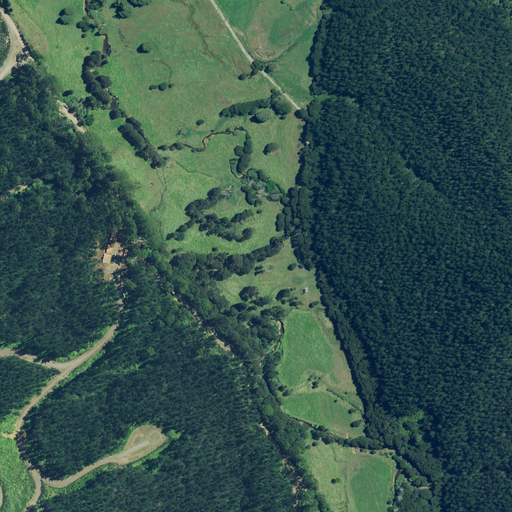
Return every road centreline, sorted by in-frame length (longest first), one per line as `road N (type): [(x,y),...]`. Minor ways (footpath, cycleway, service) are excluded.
road 1 (track): [(26,511),(38,490),(18,430),(24,412),(95,350),(123,308),(99,245),(102,179),(86,136),(33,63),(17,62),(0,76)]
road 2 (track): [(316,511),(233,351),(139,258),(101,175)]
